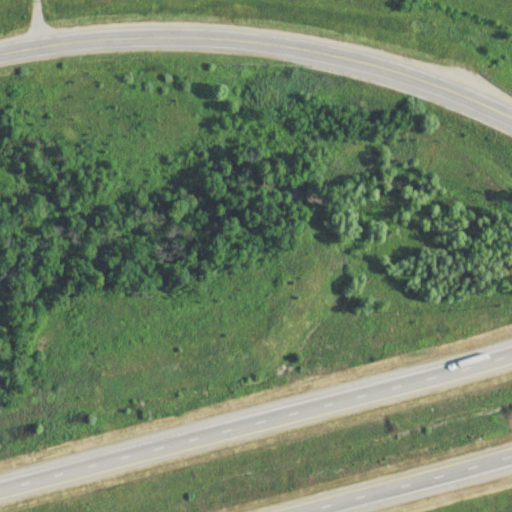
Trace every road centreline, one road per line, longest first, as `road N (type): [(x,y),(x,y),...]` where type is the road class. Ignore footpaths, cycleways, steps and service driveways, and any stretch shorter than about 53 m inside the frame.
road 1 (motorway): [(511,353),(0,491)]
road 2 (tertiary): [(0,57),(148,39),(231,42),(395,74),(511,122)]
road 3 (motorway): [(311,511),(511,458)]
